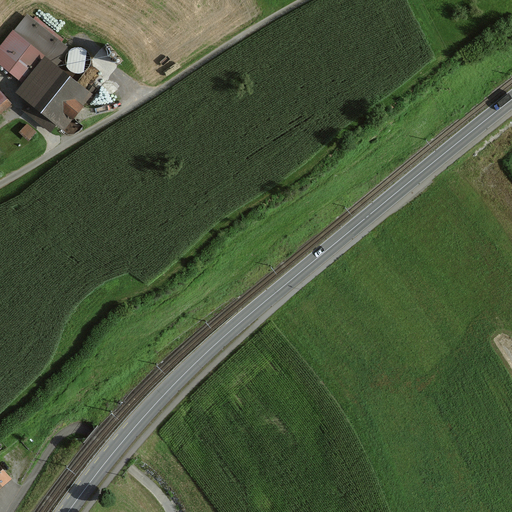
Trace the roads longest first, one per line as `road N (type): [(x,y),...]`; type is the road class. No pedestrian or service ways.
road 1 (primary): [(67,511),(183,373),(511,105)]
road 2 (track): [(168,511),(130,468),(79,429),(56,440),(9,509)]
